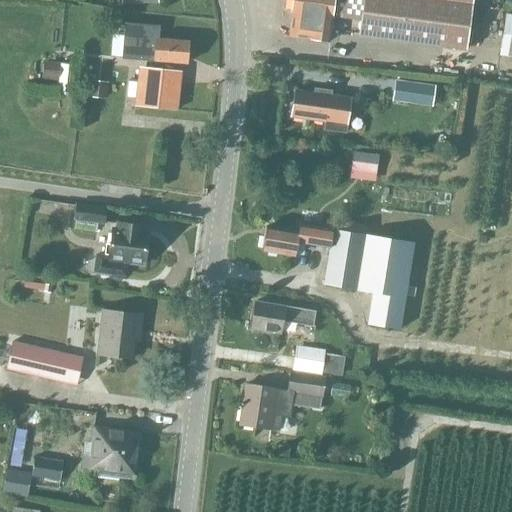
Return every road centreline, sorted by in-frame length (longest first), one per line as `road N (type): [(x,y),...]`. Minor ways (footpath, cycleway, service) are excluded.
road 1 (tertiary): [(183,511),(238,58),(230,0)]
road 2 (unknown): [(218,220),(189,208),(0,182)]
